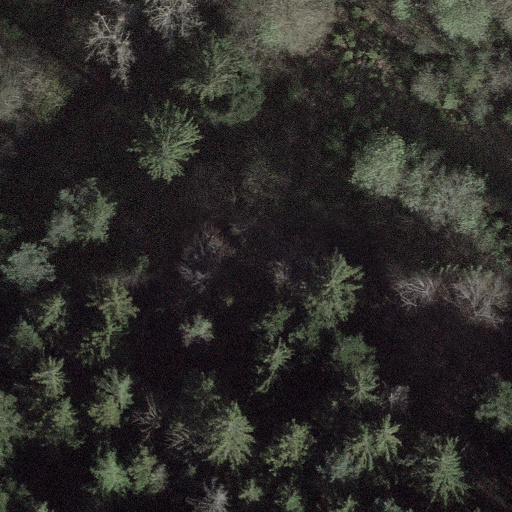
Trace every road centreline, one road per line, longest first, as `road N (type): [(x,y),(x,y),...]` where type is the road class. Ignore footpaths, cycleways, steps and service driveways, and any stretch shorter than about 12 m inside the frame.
road 1 (motorway): [(511,109),(312,511)]
road 2 (track): [(202,0),(0,171)]
